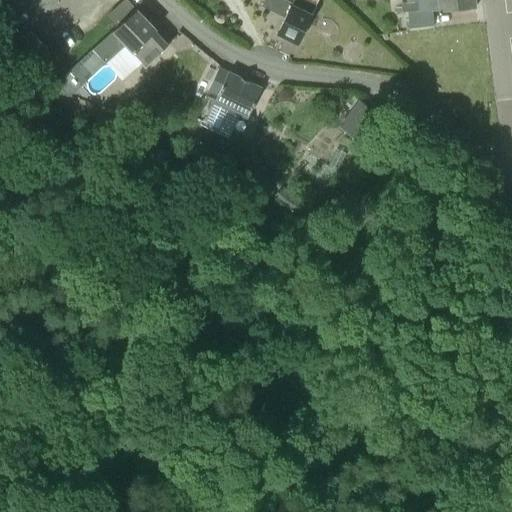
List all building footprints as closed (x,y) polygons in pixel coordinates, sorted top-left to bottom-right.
[(286,0),(292,3),(277,34),(297,43),(318,0),(286,0)] [(474,0),(406,0),(406,1),(417,0),(418,9),(407,9),(408,28),(433,26),(432,11),(438,10),(438,11),(475,7),(474,0)] [(167,44),(155,31),(156,30),(136,10),(122,24),(91,50),(69,70),(82,85),(124,45),(145,66),(167,44)] [(237,114),(246,118),(261,88),(228,72),(228,73),(218,68),(208,91),(217,95),(205,121),(228,132),(237,114)] [(156,98),(142,84),(127,100),(140,113),(156,98)] [(385,120),(360,100),(340,125),(365,145),(385,120)] [(254,144),(231,134),(221,154),(244,165),(254,144)] [(299,201),(282,187),(274,197),(290,211),(299,201)]
